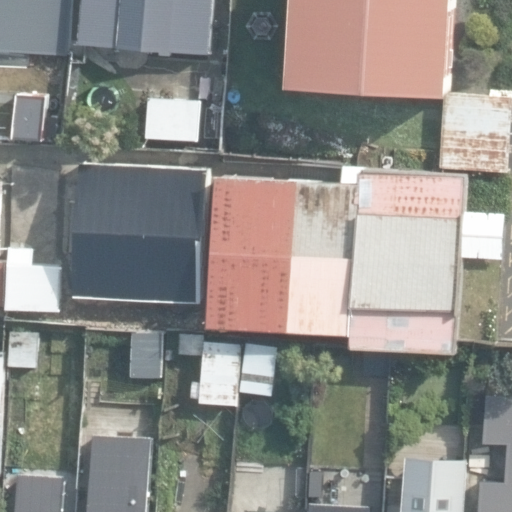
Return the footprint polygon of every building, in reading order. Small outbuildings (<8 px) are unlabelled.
[(0,0),(0,48),(69,53),(71,0),(0,0)] [(83,0),(81,35),(211,44),(213,0),(83,0)] [(302,0),(298,81),(455,89),(460,0),(302,0)] [(224,149),(226,77),(212,77),(211,97),(151,95),(150,146),(224,149)] [(443,165),(511,167),(511,93),(446,91),(443,165)] [(9,137),(58,140),(61,96),(11,93),(9,137)] [(78,292),(209,294),(212,165),(82,161),(78,292)] [(358,345),(462,349),(470,173),(370,168),(370,163),(347,163),(347,177),(223,172),(216,322),(358,329),(358,345)] [(0,299),(6,299),(8,256),(0,255),(0,222),(2,176),(0,176),(0,299)] [(468,256),(504,258),(506,212),(470,210),(468,256)] [(8,256),(6,299),(59,301),(61,258),(8,256)] [(126,361),(128,325),(89,323),(87,359),(126,361)] [(180,354),(204,356),(205,334),(181,332),(180,354)] [(203,400),(239,403),(244,341),(207,339),(203,400)] [(41,366),(42,344),(14,343),(13,365),(41,366)] [(0,473),(6,473),(10,347),(0,346),(0,473)] [(166,412),(144,409),(141,430),(163,433),(166,412)] [(150,511),(154,436),(96,433),(91,511),(150,511)] [(445,511),(446,461),(390,459),(388,511),(445,511)] [(66,511),(68,473),(22,472),(19,511),(66,511)] [(486,511),(511,511),(511,490),(503,490),(503,498),(487,497),(486,511)] [(370,511),(371,504),(315,501),(314,511),(370,511)]
